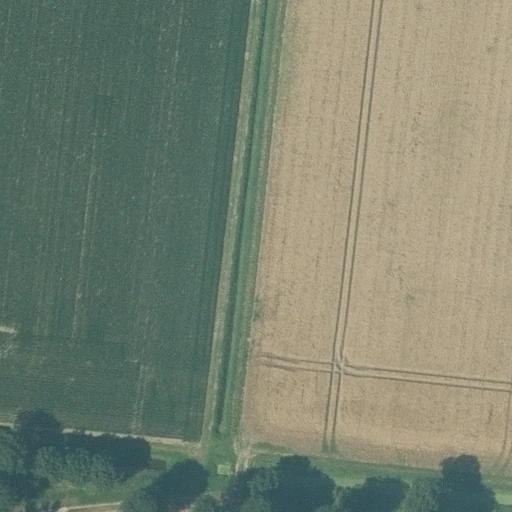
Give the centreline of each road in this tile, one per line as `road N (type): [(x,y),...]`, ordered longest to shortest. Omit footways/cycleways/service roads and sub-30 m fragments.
road 1 (track): [(0,480),(356,511)]
road 2 (track): [(70,511),(185,498),(190,449)]
